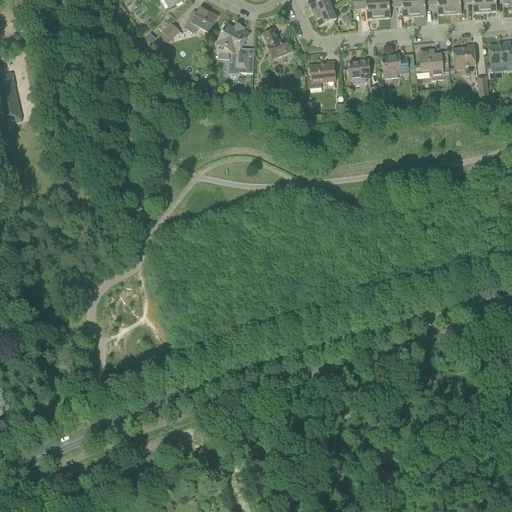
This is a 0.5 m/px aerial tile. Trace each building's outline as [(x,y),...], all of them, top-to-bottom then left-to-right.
[(161,0),(159,2),(165,12),(176,6),(177,7),(182,4),(181,3),(185,0),(161,0)] [(318,0),(320,2),(309,7),(314,18),(332,10),(327,0),(318,0)] [(377,0),(366,1),(365,0),(361,0),(359,0),(360,10),(366,10),(366,21),(378,20),(377,0)] [(389,8),(395,8),(394,0),(382,0),(377,0),(378,20),(390,19),(389,8)] [(412,0),(394,0),(395,8),(401,8),(402,19),(414,18),(412,0)] [(425,6),(431,6),(430,0),(412,0),(414,18),(426,17),(425,6)] [(448,0),(430,0),(431,6),(437,5),(437,16),(449,16),(448,0)] [(460,4),(466,4),(466,0),(448,0),(449,16),(461,15),(460,4)] [(483,0),(466,0),(466,4),(472,3),(473,14),(485,13),(483,0)] [(496,2),(499,1),(498,0),(483,0),(485,13),(497,13),(496,2)] [(502,9),(511,7),(511,0),(498,0),(499,1),(502,1),(502,9)] [(208,35),(218,18),(200,8),(196,15),(193,13),(183,30),(194,36),(197,29),(208,35)] [(336,21),(332,12),(332,10),(314,18),(318,29),(336,21)] [(171,25),(162,34),(170,43),(180,33),(171,25)] [(243,32),(244,30),(236,26),(234,30),(227,26),(216,47),(216,55),(231,55),(231,64),(228,64),(228,76),(239,77),(239,75),(253,76),(253,61),(247,61),(248,54),(241,50),(249,35),(243,32)] [(277,40),(278,40),(274,30),(263,35),(268,47),(267,47),(272,61),(293,52),(288,39),(278,43),(277,40)] [(150,35),(145,40),(146,41),(150,47),(156,41),(150,35)] [(511,54),(511,55),(510,44),(501,45),(501,48),(499,49),(499,48),(489,49),(491,70),(506,68),(507,73),(511,72),(511,54)] [(464,70),(475,68),(474,49),(453,51),(455,72),(464,71),(464,70)] [(433,52),(419,53),(420,63),(420,67),(421,74),(430,73),(431,83),(444,81),(441,56),(434,57),(434,55),(434,54),(433,52)] [(400,57),(396,57),(395,55),(391,56),(391,58),(381,59),(384,81),(398,79),(398,77),(409,76),(407,58),(400,59),(400,57)] [(350,68),(348,68),(349,78),(349,83),(352,82),(352,85),(366,83),(366,81),(370,81),(369,72),(368,62),(349,64),(350,68)] [(311,80),(308,80),(309,90),(309,94),(321,93),(321,89),(320,85),(335,83),(334,73),(333,64),(324,64),(324,67),(310,68),(311,78),(311,80)] [(12,76),(0,78),(0,105),(5,126),(21,123),(13,88),(14,88),(12,76)] [(487,98),(488,97),(486,78),(476,79),(479,100),(487,99),(487,98)] [(262,100),(267,93),(259,88),(255,95),(262,100)] [(371,110),(381,109),(379,88),(370,89),(371,110)] [(169,498),(163,500),(166,511),(172,511),(174,511),(169,498)]
